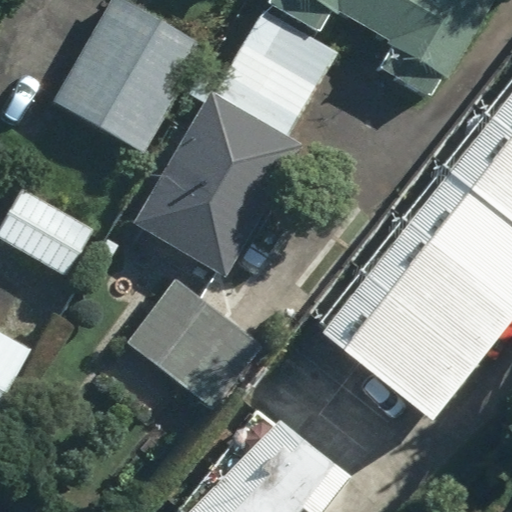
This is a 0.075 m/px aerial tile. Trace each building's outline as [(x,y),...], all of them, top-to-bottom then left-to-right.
[(112,0),(49,107),(138,158),(201,51),(112,0)] [(266,0),(262,9),(314,39),(327,16),(388,51),(373,74),(424,104),(437,81),(443,85),(492,0),(266,0)] [(217,88),(290,130),(333,59),(260,16),(217,88)] [(126,228),(219,284),(297,152),(204,98),(126,228)] [(511,125),(333,345),(443,434),(511,350),(511,125)] [(0,225),(0,245),(61,282),(88,236),(18,195),(0,225)] [(259,350),(172,284),(123,349),(210,414),(259,350)] [(0,400),(25,357),(0,342),(0,400)] [(287,429),(208,511),(346,511),(360,498),(287,429)]
